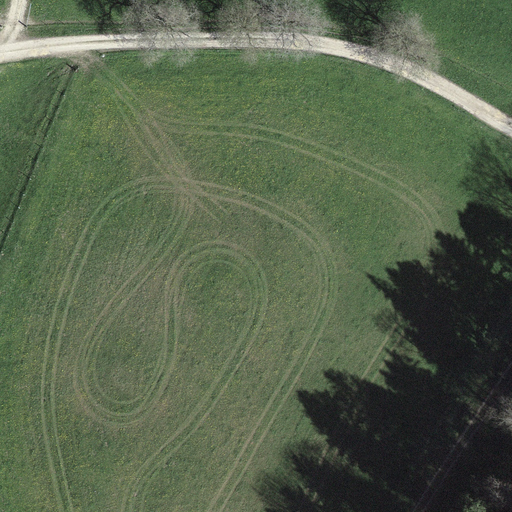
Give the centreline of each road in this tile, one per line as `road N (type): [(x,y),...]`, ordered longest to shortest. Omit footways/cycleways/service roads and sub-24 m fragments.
road 1 (track): [(0,55),(243,40),(337,49),(422,74),(511,127)]
road 2 (track): [(422,511),(511,368)]
